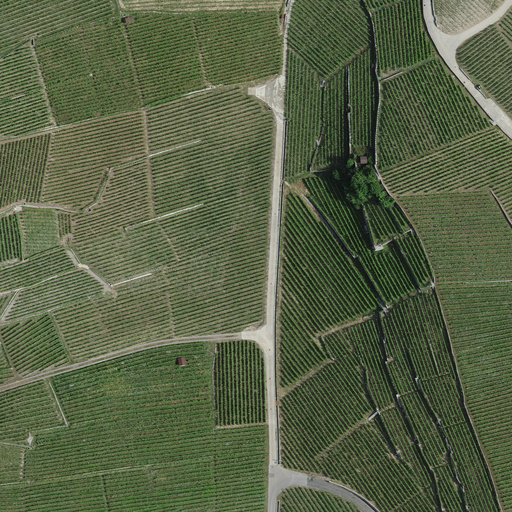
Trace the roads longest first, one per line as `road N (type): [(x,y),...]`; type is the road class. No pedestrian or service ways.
road 1 (track): [(293,0),(271,340),(276,477)]
road 2 (track): [(428,0),(440,46),(511,130)]
road 3 (track): [(373,511),(344,492),(276,477),(272,511)]
